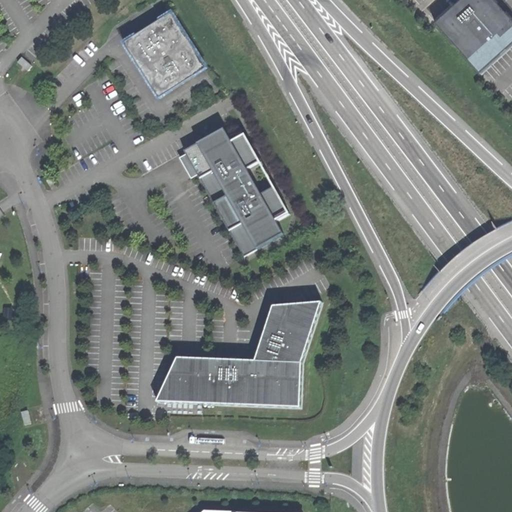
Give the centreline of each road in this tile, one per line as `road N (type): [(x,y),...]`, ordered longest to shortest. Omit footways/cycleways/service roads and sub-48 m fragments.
road 1 (trunk): [(261,0),(511,332)]
road 2 (trunk): [(240,0),(390,271),(406,346)]
road 3 (trunk): [(511,279),(301,0)]
road 4 (unclassified): [(381,409),(317,455),(115,448),(86,463)]
road 5 (unclassified): [(86,463),(326,481),(377,506)]
road 6 (unclassified): [(81,443),(60,374),(45,232),(10,166)]
road 7 (trunk): [(511,179),(332,0)]
road 8 (secondary): [(511,242),(460,279),(406,346)]
